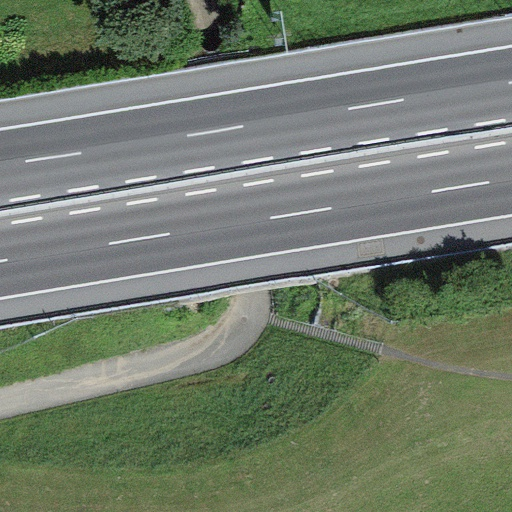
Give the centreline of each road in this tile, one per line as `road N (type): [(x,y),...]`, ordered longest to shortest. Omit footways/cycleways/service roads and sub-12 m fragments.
road 1 (track): [(216,0),(248,318),(197,352),(0,402)]
road 2 (motorway): [(0,261),(511,177)]
road 3 (motorway): [(511,83),(0,165)]
